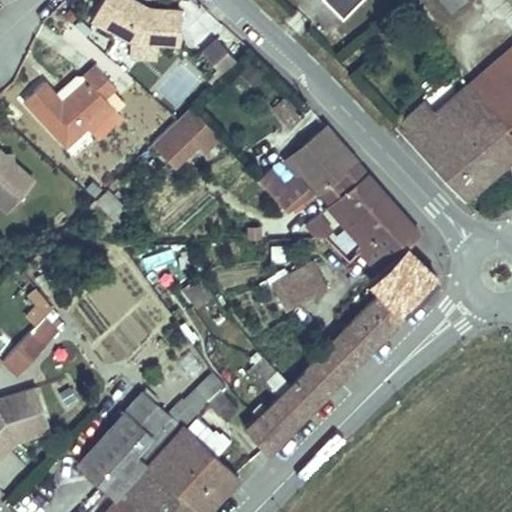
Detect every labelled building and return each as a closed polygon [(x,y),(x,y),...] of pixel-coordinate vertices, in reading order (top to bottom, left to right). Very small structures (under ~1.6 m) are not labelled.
[(131,0),(100,0),(90,20),(129,42),(156,44),(178,45),(180,11),(147,9),(131,0)] [(324,0),(342,17),(358,0),(324,0)] [(441,0),(428,0),(443,17),(450,10),(441,0)] [(441,0),(450,10),(461,0),(441,0)] [(87,56),(96,45),(79,30),(69,41),(87,56)] [(215,40),(200,54),(221,75),(235,61),(215,40)] [(156,44),(129,42),(128,57),(155,58),(156,44)] [(423,103),(421,101),(395,126),(464,197),(511,154),(511,46),(486,69),(502,87),(485,103),(468,84),(455,95),(434,115),(423,103)] [(61,147),(84,126),(108,104),(101,97),(112,87),(94,67),(84,76),(83,77),(86,81),(62,104),(53,94),(43,83),(21,103),(61,147)] [(502,87),(486,69),(468,84),(485,103),(502,87)] [(73,75),(53,94),(62,104),(86,81),(83,77),(84,76),(73,75)] [(434,115),(455,95),(445,84),(423,103),(434,115)] [(299,116),(283,99),(272,109),(289,126),(299,116)] [(114,110),(108,104),(84,126),(90,132),(114,110)] [(218,136),(191,104),(153,141),(175,163),(199,140),(206,148),(218,136)] [(298,175),(313,192),(315,190),(355,160),(325,127),(285,160),(298,175)] [(0,207),(6,213),(33,182),(12,164),(2,165),(2,155),(0,153),(0,207)] [(2,165),(12,164),(11,155),(2,155),(2,165)] [(315,190),(326,204),(365,172),(355,160),(315,190)] [(313,192),(298,175),(285,186),(269,168),(256,179),(283,214),(313,192)] [(378,271),(405,246),(419,233),(365,172),(326,204),(364,245),(357,251),(378,271)] [(330,227),(317,212),(309,218),(323,233),(330,227)] [(244,426),(266,450),(436,278),(405,246),(378,271),(369,280),(380,290),(244,426)] [(312,261),(271,284),(285,309),(326,286),(312,261)] [(198,272),(181,285),(194,304),(212,291),(198,272)] [(52,306),(36,287),(27,294),(36,303),(25,315),(35,324),(43,316),(52,306)] [(56,329),(43,316),(35,324),(2,360),(16,373),(56,329)] [(176,359),(190,378),(204,368),(190,349),(176,359)] [(273,389),(285,379),(265,356),(253,367),(273,389)] [(197,410),(207,399),(219,388),(213,381),(202,392),(197,386),(184,398),(197,410)] [(0,397),(0,441),(1,440),(9,447),(17,438),(50,427),(37,385),(0,397)] [(236,406),(219,388),(207,399),(225,417),(236,406)] [(116,498),(148,462),(145,460),(136,452),(169,414),(143,391),(77,464),(116,498)] [(145,460),(178,422),(169,414),(136,452),(145,460)] [(183,424),(148,462),(150,464),(202,511),(237,475),(183,424)] [(1,440),(0,441),(0,456),(9,447),(1,440)] [(202,511),(150,464),(106,511),(202,511)]
